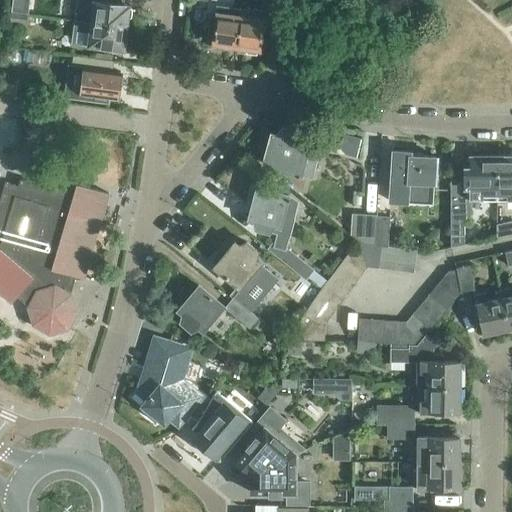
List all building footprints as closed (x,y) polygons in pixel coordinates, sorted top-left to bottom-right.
[(10,11),(22,13),(23,2),(12,0),(10,11)] [(129,7),(129,4),(97,0),(93,0),(91,13),(83,12),(82,21),(127,27),(128,17),(131,15),(132,9),(129,7)] [(213,29),(209,29),(207,39),(211,39),(211,43),(213,43),(213,47),(223,48),(223,44),(236,46),(240,8),(217,4),(213,29)] [(241,6),(240,8),(236,46),(247,48),(246,52),(257,54),(257,49),(260,50),(263,29),(265,29),(267,22),(264,21),(265,10),(241,6)] [(26,13),(22,13),(10,11),(9,22),(25,24),(26,13)] [(127,27),(82,21),(75,20),(72,43),(124,49),(124,47),(127,45),(128,39),(125,37),(127,27)] [(48,38),(15,34),(13,46),(47,51),(48,38)] [(79,93),(82,64),(68,63),(66,92),(79,93)] [(120,70),(119,73),(85,69),(85,66),(84,66),(81,95),(82,93),(116,97),(116,100),(117,100),(119,86),(122,85),(123,78),(120,76),(121,70),(120,70)] [(19,78),(5,76),(3,88),(17,90),(19,78)] [(272,134),(264,163),(293,171),(311,176),(319,147),(309,144),(307,134),(296,131),(282,128),(276,135),(272,134)] [(410,150),(409,150),(392,149),(390,185),(390,200),(407,201),(408,194),(433,196),(435,155),(410,154),(410,150)] [(450,245),(464,242),(464,220),(470,220),(470,198),(496,198),(497,154),(468,154),(468,155),(469,155),(469,165),(463,165),(450,175),(450,245)] [(511,154),(497,154),(496,198),(511,198),(511,154)] [(0,291),(12,302),(17,296),(30,307),(29,307),(34,323),(50,332),(67,327),(75,311),(70,294),(76,275),(83,278),(84,277),(100,221),(108,192),(76,183),(76,184),(51,177),(48,186),(20,178),(18,185),(5,181),(0,197),(0,291)] [(258,187),(250,217),(254,218),(256,227),(269,231),(270,230),(279,232),(277,239),(285,245),(288,237),(289,237),(293,219),(293,217),(297,202),(288,195),(287,195),(258,187)] [(377,244),(379,215),(354,213),(353,238),(358,241),(363,242),(377,244)] [(377,244),(383,245),(389,245),(391,216),(379,215),(377,244)] [(496,236),(498,235),(511,232),(511,219),(496,223),(496,236)] [(276,238),(268,248),(306,278),(314,268),(285,245),(277,239),(276,238)] [(235,243),(216,266),(239,285),(231,295),(233,297),(250,311),(278,278),(258,262),(255,259),(257,250),(247,241),(238,245),(235,243)] [(368,266),(358,241),(342,261),(361,276),(368,266)] [(358,241),(368,266),(380,268),(383,245),(377,244),(363,242),(358,241)] [(383,245),(380,268),(391,269),(395,246),(389,245),(383,245)] [(391,269),(403,271),(406,248),(395,246),(391,269)] [(406,248),(403,271),(415,272),(418,249),(406,248)] [(335,271),(354,285),(361,276),(342,261),(335,271)] [(455,267),(456,269),(460,291),(474,288),(469,264),(455,267)] [(460,291),(456,269),(448,271),(437,284),(454,299),(460,291)] [(347,295),(354,285),(335,271),(328,280),(347,295)] [(321,290),(340,304),(347,295),(328,280),(321,290)] [(437,284),(429,293),(447,308),(454,299),(437,284)] [(199,285),(180,309),(183,311),(181,321),(191,329),(200,325),(203,328),(222,305),(199,285)] [(511,285),(499,288),(501,297),(508,329),(511,328),(511,285)] [(333,314),(340,304),(321,290),(314,299),(333,314)] [(474,294),(479,320),(482,334),(508,329),(501,297),(487,299),(485,292),(474,294)] [(439,317),(447,308),(429,293),(421,302),(439,317)] [(233,297),(225,307),(237,317),(250,327),(258,317),(250,311),(233,297)] [(307,309),(326,323),(333,314),(314,299),(307,309)] [(421,302),(414,311),(431,326),(439,317),(421,302)] [(287,339),(301,340),(326,340),(326,323),(307,309),(286,339),(287,339)] [(414,311),(406,321),(416,344),(426,332),(431,326),(414,311)] [(359,317),(357,340),(369,341),(371,318),(359,317)] [(371,318),(369,341),(381,342),(383,319),(371,318)] [(383,319),(381,342),(393,343),(395,320),(383,319)] [(393,343),(393,347),(409,347),(409,344),(416,344),(406,321),(395,320),(393,343)] [(390,347),(390,361),(410,361),(410,359),(417,359),(416,385),(460,386),(460,360),(438,360),(438,353),(433,353),(433,348),(438,342),(426,332),(416,344),(409,344),(409,347),(393,347),(390,347)] [(141,383),(139,391),(148,398),(144,404),(148,407),(144,412),(155,422),(159,417),(164,421),(168,415),(178,423),(200,395),(180,378),(189,348),(155,337),(147,363),(149,364),(145,379),(143,379),(141,383)] [(301,340),(287,339),(287,354),(301,354),(301,340)] [(207,368),(219,375),(225,363),(212,357),(207,368)] [(297,387),(297,377),(281,377),(281,386),(297,387)] [(416,385),(416,399),(419,399),(419,411),(459,412),(460,386),(416,385)] [(253,421),(216,390),(198,422),(192,429),(197,434),(195,437),(199,440),(195,445),(207,455),(211,450),(215,454),(217,451),(223,456),(253,421)] [(413,405),(377,405),(377,423),(389,423),(413,423),(413,409),(413,405)] [(246,447),(236,459),(237,460),(236,462),(245,469),(246,468),(248,469),(251,472),(295,453),(303,449),(278,427),(284,419),(269,407),(252,427),(258,433),(256,435),(255,434),(245,445),(246,447)] [(413,423),(389,423),(388,437),(413,437),(413,423)] [(335,457),(351,456),(350,432),(334,432),(335,457)] [(419,436),(417,436),(417,461),(459,462),(459,436),(443,436),(443,433),(431,433),(431,436),(419,436)] [(251,476),(251,492),(268,492),(268,494),(281,494),(281,492),(287,492),(287,502),(308,502),(308,481),(295,481),(295,453),(251,472),(251,476)] [(459,462),(417,461),(417,487),(418,487),(431,487),(431,490),(443,490),(443,488),(459,488),(459,462)] [(389,487),(377,487),(377,498),(383,499),(412,499),(413,486),(389,485),(389,487)] [(383,499),(383,511),(412,511),(412,499),(383,499)]
